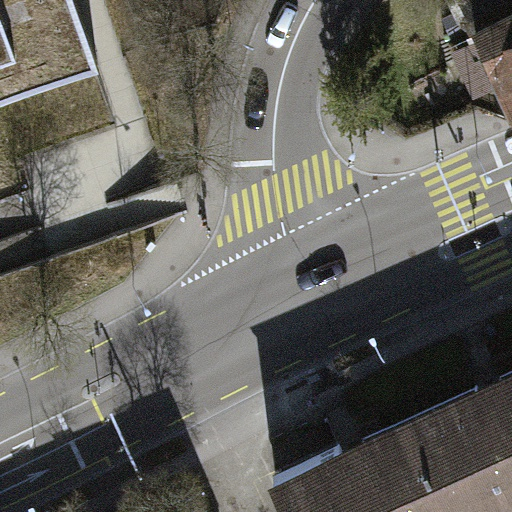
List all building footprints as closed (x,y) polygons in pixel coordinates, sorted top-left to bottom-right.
[(76,0),(0,0),(0,91),(89,61),(91,66),(99,64),(76,0)] [(511,0),(457,0),(472,31),(511,12),(511,0)] [(511,12),(472,31),(510,118),(511,116),(511,12)] [(511,380),(413,426),(452,511),(462,511),(511,489),(511,380)] [(287,511),(452,511),(413,426),(343,458),(334,438),(268,469),(287,511)]
